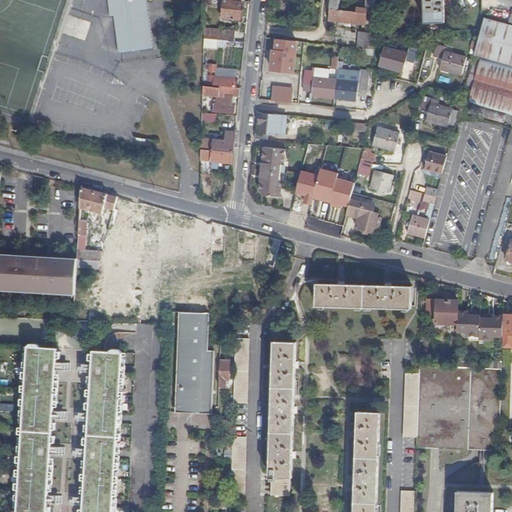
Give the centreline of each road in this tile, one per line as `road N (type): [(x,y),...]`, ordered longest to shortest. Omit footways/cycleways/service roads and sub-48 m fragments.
road 1 (residential): [(236,218),(511,290)]
road 2 (residential): [(0,155),(236,218)]
road 3 (residential): [(257,0),(236,218)]
